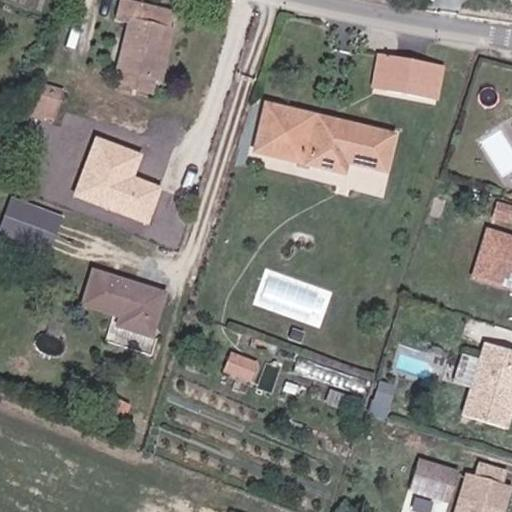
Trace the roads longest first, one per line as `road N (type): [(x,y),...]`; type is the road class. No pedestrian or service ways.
road 1 (unknown): [(280,0),(205,219)]
road 2 (residential): [(317,0),(511,38)]
